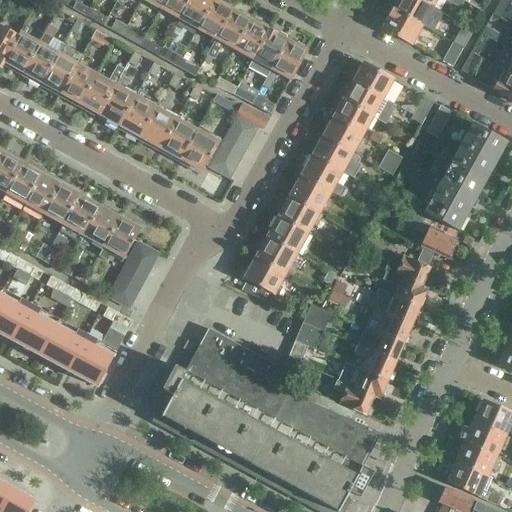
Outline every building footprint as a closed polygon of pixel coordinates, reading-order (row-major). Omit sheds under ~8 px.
[(38,0),(28,0),(25,5),(33,10),(38,0)] [(47,4),(40,0),(38,0),(33,10),(41,14),(47,4)] [(70,9),(84,16),(89,8),(74,0),(70,9)] [(115,0),(112,6),(120,10),(125,0),(115,0)] [(140,0),(158,10),(163,0),(140,0)] [(163,0),(158,10),(177,20),(188,0),(163,0)] [(188,0),(177,20),(195,30),(212,0),(188,0)] [(212,0),(195,30),(214,40),(214,41),(231,10),(230,9),(229,6),(224,3),(221,4),(213,0),(212,0)] [(392,9),(392,10),(422,27),(433,8),(419,0),(394,0),(391,6),(392,9)] [(509,0),(499,0),(492,12),(500,17),(509,0)] [(84,16),(102,26),(107,18),(89,8),(84,16)] [(231,10),(214,41),(214,40),(206,56),(213,60),(221,45),(233,51),(249,20),(248,19),(247,16),(242,13),(239,14),(231,10)] [(383,27),(382,28),(411,45),(412,45),(422,27),(392,10),(387,18),(384,18),(381,24),(383,27)] [(102,26),(121,37),(125,29),(127,26),(108,16),(107,18),(102,26)] [(84,23),(77,19),(71,31),(78,34),(84,23)] [(249,20),(233,51),(251,61),(268,30),(266,30),(266,26),(260,23),(257,24),(249,20)] [(57,28),(50,24),(40,42),(23,74),(30,77),(28,80),(39,86),(41,84),(42,84),(50,69),(58,53),(47,47),(57,28)] [(19,36),(0,25),(0,26),(0,69),(0,70),(4,63),(5,64),(19,36)] [(19,36),(5,64),(11,67),(9,70),(20,76),(22,73),(23,74),(40,42),(29,36),(32,30),(25,25),(19,36)] [(458,36),(466,41),(473,31),(464,25),(458,36)] [(485,25),(481,32),(504,45),(511,48),(511,32),(509,38),(485,25)] [(121,37),(139,47),(144,39),(125,29),(121,37)] [(116,40),(97,30),(92,39),(104,46),(105,45),(112,48),(116,40)] [(268,30),(251,61),(270,71),(286,41),(285,40),(285,37),(276,35),(268,30)] [(144,39),(139,47),(158,57),(162,49),(144,39)] [(286,41),(270,71),(262,85),(269,89),(277,75),(288,81),(305,51),(303,50),(303,46),(297,43),(294,45),(286,41)] [(444,56),(441,61),(451,67),(461,48),(454,44),(451,43),(444,56)] [(50,69),(42,84),(49,88),(47,91),(58,97),(60,94),(61,95),(83,55),(63,44),(50,69)] [(493,64),(504,70),(506,71),(511,74),(511,48),(504,45),(493,64)] [(476,56),(479,49),(473,46),(470,52),(476,56)] [(158,57),(176,67),(181,58),(163,48),(162,49),(158,57)] [(143,55),(135,51),(129,62),(137,66),(143,55)] [(462,66),(460,71),(470,77),(472,73),(481,58),(476,56),(470,52),(462,66)] [(176,67),(194,77),(199,68),(181,58),(176,67)] [(163,66),(155,62),(150,73),(157,77),(163,66)] [(78,64),(61,95),(68,99),(66,101),(78,108),(97,74),(78,64)] [(356,75),(352,82),(383,99),(391,85),(390,85),(392,81),(362,64),(361,65),(358,66),(355,73),(356,75)] [(97,74),(78,108),(89,114),(91,111),(99,116),(116,85),(115,84),(123,70),(116,65),(108,80),(97,74)] [(497,81),(492,90),(511,100),(511,74),(506,71),(504,70),(498,81),(497,81)] [(184,78),(176,73),(170,84),(178,88),(184,78)] [(116,85),(99,116),(105,119),(104,122),(114,128),(116,125),(119,127),(138,93),(127,87),(130,83),(121,78),(116,85)] [(218,78),(213,87),(232,95),(236,88),(218,78)] [(346,93),(342,99),(374,117),(383,99),(352,82),(351,84),(348,84),(344,90),(346,93)] [(204,89),(196,84),(190,95),(198,99),(204,89)] [(236,88),(232,95),(251,105),(255,98),(236,88)] [(138,93),(119,127),(126,130),(124,133),(135,139),(136,136),(140,138),(157,107),(145,101),(148,95),(140,90),(138,93)] [(228,101),(216,95),(212,102),(223,109),(228,101)] [(422,97),(420,101),(410,119),(420,125),(430,108),(433,103),(422,97)] [(336,112),(332,118),(363,136),(374,117),(342,99),(341,102),(338,103),(334,108),(336,112)] [(223,109),(235,115),(256,127),(257,126),(262,129),(267,119),(262,116),(263,115),(241,104),(235,102),(230,102),(228,101),(223,109)] [(436,111),(425,132),(436,139),(451,113),(439,106),(436,111)] [(157,107),(140,138),(146,142),(144,145),(155,150),(156,147),(160,149),(177,119),(157,107)] [(235,115),(230,125),(251,137),(256,127),(235,115)] [(325,130),(322,136),(353,154),(363,136),(332,118),(331,120),(327,121),(324,127),(325,130)] [(177,119),(160,149),(166,153),(165,156),(175,162),(177,159),(180,161),(197,130),(177,119)] [(472,124),(455,154),(489,173),(506,142),(472,124)] [(230,125),(224,136),(246,148),(251,137),(230,125)] [(197,130),(180,161),(187,164),(185,167),(196,173),(198,170),(201,172),(220,138),(199,126),(197,130)] [(373,132),(369,139),(379,145),(383,138),(373,132)] [(224,136),(218,146),(240,158),(246,148),(224,136)] [(315,148),(312,155),(343,173),(353,178),(362,163),(360,162),(361,160),(360,159),(360,158),(353,154),(322,136),(321,139),(317,139),(314,145),(315,148)] [(421,137),(417,144),(427,149),(431,142),(421,137)] [(218,146),(213,156),(235,168),(240,158),(218,146)] [(378,167),(392,176),(402,157),(388,149),(378,167)] [(14,179),(22,164),(21,163),(23,160),(13,155),(11,158),(3,153),(0,158),(0,191),(5,194),(14,179)] [(422,159),(411,154),(407,162),(418,168),(422,159)] [(455,154),(439,184),(473,203),(489,173),(455,154)] [(312,155),(300,176),(331,193),(343,173),(312,155)] [(210,164),(208,168),(226,178),(229,179),(235,168),(213,156),(209,164),(210,164)] [(14,179),(5,194),(24,205),(33,189),(43,171),(32,165),(30,168),(22,164),(14,179)] [(43,171),(24,205),(43,215),(60,185),(53,181),(54,178),(43,171)] [(300,176),(289,196),(320,214),(331,193),(300,176)] [(386,194),(395,198),(401,187),(392,182),(386,194)] [(43,215),(62,226),(79,195),(72,191),(74,189),(63,183),(61,186),(60,185),(43,215)] [(439,184),(423,213),(456,232),(473,203),(439,184)] [(373,190),(367,200),(375,205),(381,194),(373,190)] [(79,195),(62,226),(58,233),(78,243),(82,237),(99,206),(79,195)] [(289,196),(278,216),(309,234),(315,223),(317,225),(323,215),(320,214),(289,196)] [(99,206),(82,237),(102,248),(119,217),(99,206)] [(425,236),(423,241),(420,245),(423,247),(433,252),(446,258),(447,256),(451,257),(454,251),(451,248),(455,239),(453,238),(456,232),(423,213),(410,207),(406,214),(402,223),(413,230),(425,236)] [(363,224),(369,213),(362,209),(356,220),(363,224)] [(278,216),(267,237),(298,254),(309,234),(278,216)] [(139,228),(119,217),(102,248),(122,259),(139,228)] [(353,244),(359,234),(351,230),(345,240),(353,244)] [(298,254),(267,237),(255,258),(286,275),(298,254)] [(15,239),(11,246),(21,251),(25,244),(15,239)] [(136,242),(130,253),(151,264),(157,254),(136,242)] [(33,258),(41,263),(48,252),(49,249),(41,244),(33,258)] [(416,261),(427,266),(433,252),(423,247),(416,261)] [(10,254),(2,250),(0,253),(0,260),(5,263),(10,254)] [(341,266),(347,255),(340,250),(334,261),(341,266)] [(48,252),(41,263),(48,267),(55,256),(48,252)] [(130,253),(124,264),(145,275),(151,264),(130,253)] [(18,258),(10,254),(5,263),(13,267),(18,258)] [(384,269),(386,270),(394,273),(422,285),(430,267),(427,266),(416,261),(403,255),(401,259),(398,265),(388,260),(384,269)] [(363,263),(351,256),(343,270),(355,277),(363,263)] [(26,263),(18,258),(13,267),(21,272),(26,263)] [(286,275),(255,258),(243,280),(246,281),(240,290),(268,303),(276,290),(277,291),(286,275)] [(34,267),(26,263),(21,272),(29,276),(34,267)] [(74,267),(68,263),(62,274),(68,278),(74,267)] [(124,264),(118,275),(139,286),(145,275),(124,264)] [(42,271),(34,267),(29,276),(37,280),(42,271)] [(395,285),(391,294),(420,306),(428,288),(422,285),(394,273),(386,270),(382,279),(395,285)] [(321,282),(329,285),(335,275),(328,271),(321,282)] [(83,284),(86,276),(78,272),(74,279),(83,284)] [(86,276),(83,284),(90,287),(96,277),(88,273),(86,276)] [(118,275),(112,286),(133,297),(139,286),(118,275)] [(58,280),(50,276),(46,285),(54,289),(58,280)] [(66,285),(58,280),(54,289),(61,293),(66,285)] [(337,281),(332,292),(341,296),(343,297),(348,286),(337,281)] [(74,289),(66,285),(61,293),(69,298),(74,289)] [(133,297),(112,286),(106,297),(127,308),(133,297)] [(82,293),(74,289),(69,298),(77,302),(82,293)] [(341,296),(332,292),(328,301),(337,305),(341,296)] [(90,298),(82,293),(77,302),(85,306),(90,298)] [(0,294),(0,333),(38,355),(58,319),(20,298),(17,303),(0,294)] [(373,308),(385,314),(411,325),(420,306),(391,294),(387,305),(376,301),(373,308)] [(98,302),(90,298),(85,306),(93,311),(98,302)] [(310,305),(302,323),(314,329),(322,310),(310,305)] [(105,311),(102,317),(110,321),(115,312),(107,307),(105,311)] [(365,327),(376,332),(403,344),(411,325),(385,314),(373,308),(369,318),(365,327)] [(115,312),(110,321),(112,323),(118,326),(123,316),(115,312)] [(123,316),(118,326),(126,330),(131,321),(123,316)] [(38,355),(96,386),(115,351),(101,343),(97,341),(58,319),(38,355)] [(112,323),(101,343),(115,351),(126,330),(118,326),(112,323)] [(302,323),(293,341),(298,343),(306,347),(314,350),(322,332),(314,329),(302,323)] [(357,345),(369,350),(396,362),(403,344),(376,332),(365,327),(357,345)] [(381,433),(350,420),(343,417),(329,411),(290,395),(288,394),(270,384),(268,383),(276,368),(207,330),(199,345),(185,370),(174,365),(161,388),(172,394),(168,402),(160,416),(161,417),(162,416),(196,434),(232,454),(267,473),(303,492),(337,511),(336,511),(338,511),(346,498),(349,491),(360,497),(372,473),(362,468),(381,433)] [(293,341),(287,359),(295,362),(299,364),(306,347),(298,343),(293,341)] [(499,363),(498,365),(498,366),(511,371),(511,345),(507,344),(503,354),(501,354),(498,360),(499,363)] [(355,356),(351,365),(359,368),(387,381),(396,362),(369,350),(357,345),(352,355),(355,356)] [(278,379),(286,382),(295,362),(287,359),(278,379)] [(337,381),(352,388),(373,397),(379,399),(387,381),(359,368),(355,378),(341,373),(337,381)] [(340,399),(338,404),(353,411),(365,416),(373,397),(352,388),(337,381),(336,380),(332,390),(342,394),(340,399)] [(478,413),(474,421),(506,436),(511,421),(511,422),(511,420),(511,415),(483,402),(482,404),(479,404),(476,411),(478,413)] [(468,434),(466,440),(497,455),(506,436),(474,421),(473,424),(469,425),(467,431),(468,434)] [(460,454),(457,461),(488,476),(497,455),(466,440),(464,444),(461,445),(458,451),(460,454)] [(451,474),(447,483),(452,486),(484,501),(488,493),(482,490),(488,476),(457,461),(455,465),(452,465),(449,471),(451,474)] [(0,482),(0,511),(26,511),(33,500),(0,482)] [(444,506),(455,511),(467,511),(473,499),(451,489),(450,490),(445,488),(439,502),(444,505),(444,506)] [(499,498),(488,493),(484,501),(496,507),(499,498)] [(473,511),(474,511),(487,511),(490,508),(478,502),(473,511)]
